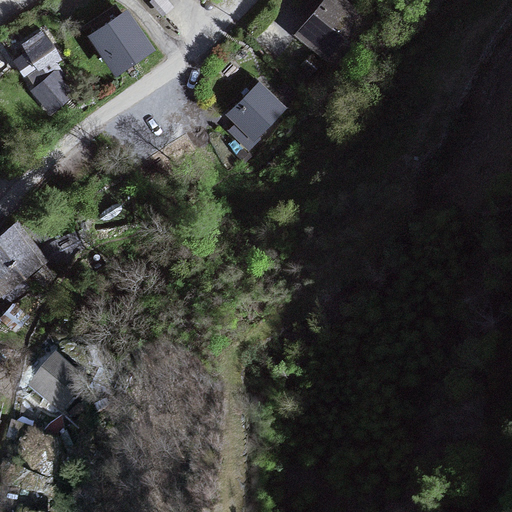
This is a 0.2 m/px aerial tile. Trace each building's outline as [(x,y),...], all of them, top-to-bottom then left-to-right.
[(349,0),(331,0),(298,33),(332,68),(375,26),(349,0)] [(131,9),(97,32),(120,65),(154,42),(131,9)] [(64,59),(51,32),(31,42),(44,69),(64,59)] [(66,70),(40,88),(54,109),(80,91),(66,70)] [(269,81),(233,110),(255,138),(291,109),(269,81)] [(79,225),(52,229),(56,253),(82,249),(79,225)] [(0,249),(0,278),(8,291),(53,262),(32,229),(0,249)] [(90,377),(56,350),(30,383),(62,414),(90,377)]
